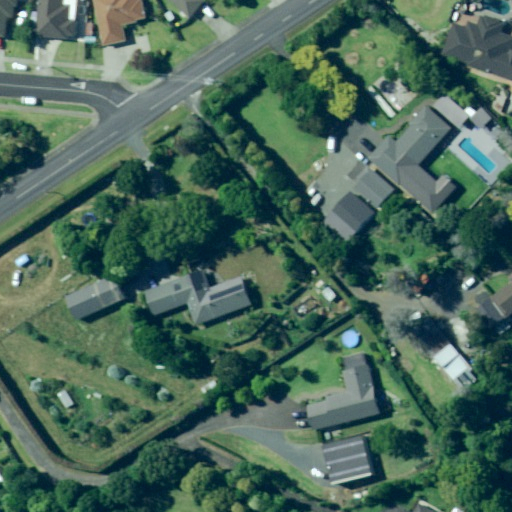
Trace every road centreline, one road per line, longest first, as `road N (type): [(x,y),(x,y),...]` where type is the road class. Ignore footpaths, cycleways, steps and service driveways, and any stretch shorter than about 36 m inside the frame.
road 1 (unclassified): [(130,122),(314,0)]
road 2 (unclassified): [(0,209),(130,122)]
road 3 (residential): [(130,122),(91,93),(0,84)]
